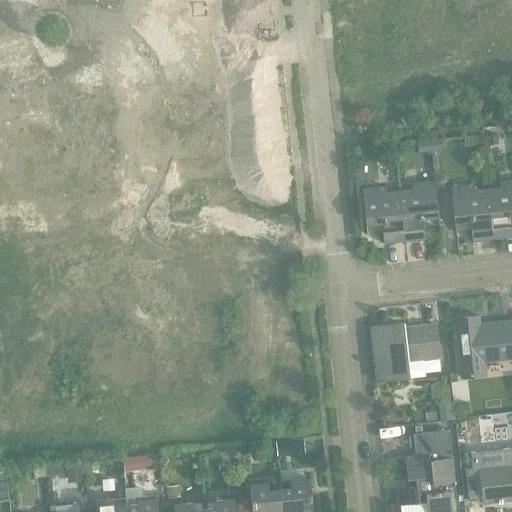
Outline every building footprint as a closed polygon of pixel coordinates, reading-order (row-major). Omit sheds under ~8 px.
[(431,0),(423,0),(424,8),(432,8),(431,0)] [(390,1),(348,6),(351,31),(392,27),(392,23),(390,1)] [(483,2),(475,3),(476,14),(480,14),(484,13),(483,2)] [(432,8),(424,8),(425,20),(429,19),(434,19),(432,8)] [(484,13),(480,14),(485,57),(510,55),(506,11),(484,13)] [(476,14),(455,16),(460,60),(485,57),(480,14),(476,14)] [(434,19),(429,19),(434,63),(460,60),(455,16),(434,19)] [(425,20),(402,22),(404,37),(405,51),(407,66),(434,63),(429,19),(425,20)] [(402,22),(392,23),(392,27),(393,38),(404,37),(402,22)] [(392,27),(351,31),(353,57),(395,52),(393,38),(392,27)] [(404,37),(393,38),(395,52),(405,51),(404,37)] [(496,135),(486,136),(487,145),(497,144),(496,135)] [(500,189),(487,189),(493,239),(511,238),(511,180),(499,182),(500,189)] [(398,192),(403,241),(425,239),(422,219),(438,217),(434,182),(410,184),(411,191),(398,192)] [(493,239),(487,189),(474,191),(474,185),(450,187),(454,223),(470,221),(472,241),(493,239)] [(403,241),(398,192),(386,193),(385,187),(362,189),(366,225),(381,223),(383,243),(403,241)] [(190,226),(142,230),(145,270),(159,269),(159,266),(180,264),(180,270),(200,268),(197,240),(208,239),(206,216),(189,217),(190,226)] [(511,363),(511,362),(511,324),(507,325),(507,321),(479,324),(478,316),(454,319),(461,378),(482,376),(481,361),(510,358),(511,363)] [(406,361),(438,357),(434,325),(403,329),(402,324),(370,328),(376,380),(408,376),(406,361)] [(274,366),(263,367),(268,408),(281,407),(280,401),(306,398),(299,336),(284,337),(283,333),(270,334),(274,366)] [(214,379),(207,380),(211,413),(237,411),(235,396),(249,394),(244,342),(211,345),(214,379)] [(0,427),(17,426),(13,392),(0,393),(0,427)] [(453,402),(438,404),(440,420),(455,419),(453,402)] [(408,487),(395,488),(397,505),(400,504),(401,511),(452,511),(450,491),(442,492),(441,483),(455,482),(449,430),(413,435),(415,455),(404,457),(408,487)] [(303,439),(275,442),(277,457),(305,454),(303,439)] [(159,454),(141,456),(143,469),(161,467),(159,454)] [(98,461),(83,463),(83,465),(84,472),(99,471),(98,461)] [(511,464),(480,468),(484,505),(511,502),(511,464)] [(83,465),(67,466),(68,481),(84,480),(84,472),(83,465)] [(44,466),(32,468),(33,478),(46,477),(44,466)] [(6,470),(0,470),(0,501),(9,500),(6,470)] [(313,511),(309,478),(291,480),(279,482),(282,511),(313,511)] [(240,479),(227,480),(228,492),(241,491),(240,479)] [(282,511),(279,482),(278,482),(279,489),(268,491),(267,483),(248,485),(251,511),(282,511)] [(179,485),(166,487),(167,498),(180,496),(179,485)] [(126,505),(126,511),(157,511),(156,495),(137,497),(138,504),(126,505)] [(204,509),(204,511),(236,511),(235,498),(216,500),(217,507),(204,509)] [(114,500),(95,502),(95,511),(126,511),(126,505),(115,506),(114,500)] [(204,511),(204,509),(193,510),(192,502),(173,505),(173,511),(204,511)] [(49,506),(50,511),(80,511),(79,503),(49,506)]
